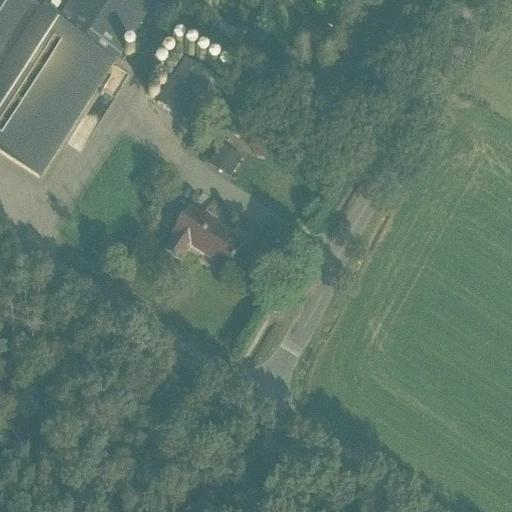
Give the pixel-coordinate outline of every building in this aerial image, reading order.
[(0,0),(0,155),(38,180),(109,70),(0,0)] [(10,0),(35,15),(44,0),(10,0)] [(66,12),(55,28),(112,65),(123,49),(153,0),(65,0),(64,2),(70,5),(66,12)] [(416,15),(400,4),(396,2),(330,108),(314,99),(302,117),(340,140),(416,15)] [(285,22),(264,39),(274,51),(295,34),(285,22)] [(197,132),(208,115),(225,89),(185,62),(168,89),(156,106),(197,132)] [(218,146),(209,161),(232,174),(241,160),(218,146)] [(140,177),(133,187),(143,193),(149,183),(140,177)] [(233,262),(233,261),(247,270),(250,269),(256,261),(256,257),(226,237),(190,213),(184,222),(173,238),(175,240),(165,254),(180,264),(190,250),(226,273),(230,266),(232,267),(234,263),(233,262)]
